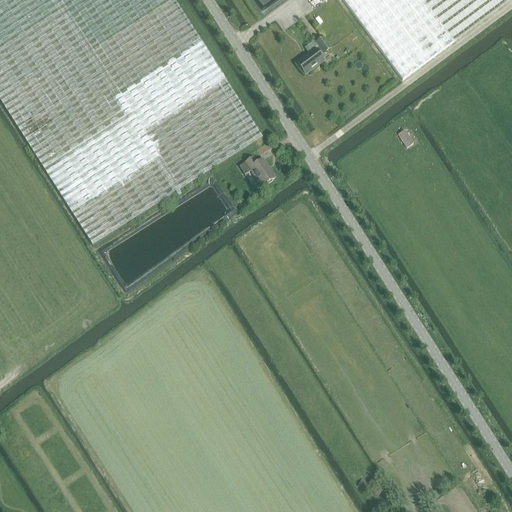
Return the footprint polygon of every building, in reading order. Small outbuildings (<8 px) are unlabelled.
[(0,0),(0,100),(92,246),(176,193),(178,197),(182,195),(179,191),(263,138),(174,0),(0,0)] [(341,0),(402,81),(511,0),(341,0)] [(315,50),(296,64),(305,76),(324,62),(320,57),(324,54),(331,49),(323,38),(316,44),(319,47),(315,50)] [(405,131),(398,135),(406,149),(413,144),(405,131)] [(257,164),(253,158),(239,167),(245,176),(251,172),(261,188),(276,178),(268,166),(267,166),(263,160),(257,164)] [(322,511),(348,497),(319,494),(343,480),(216,272),(215,294),(191,292),(145,320),(145,323),(156,333),(155,353),(156,353),(157,348),(209,395),(223,417),(208,426),(218,427),(217,439),(226,446),(212,461),(268,466),(254,482),(259,491),(304,464),(313,472),(257,505),(260,511),(275,511),(297,499),(290,507),(301,508),(295,511),(322,511)] [(93,423),(87,414),(84,415),(101,443),(108,439),(103,430),(107,427),(105,424),(102,426),(98,419),(93,423)] [(362,479),(358,487),(363,490),(367,482),(362,479)] [(436,499),(441,496),(438,490),(432,494),(436,499)]
